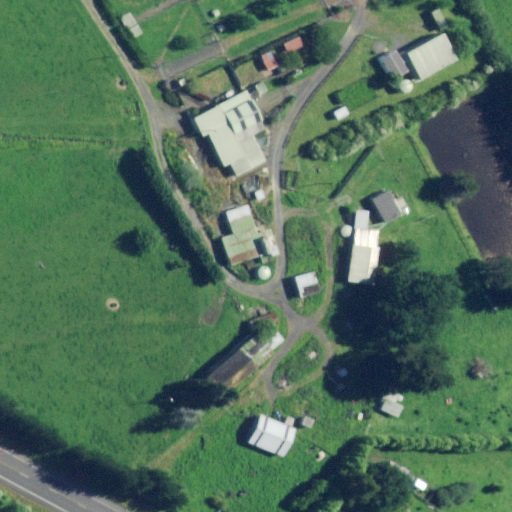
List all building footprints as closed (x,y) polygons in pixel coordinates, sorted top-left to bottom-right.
[(138,33),(125,12),(117,18),(129,38),(138,33)] [(449,59),(435,34),(398,53),(412,79),(449,59)] [(301,48),(297,37),(280,43),(285,54),(301,48)] [(273,66),(266,52),(257,56),(264,70),(273,66)] [(407,87),(401,77),(392,82),(398,92),(407,87)] [(247,136),(260,129),(239,91),(216,104),(187,118),(197,136),(201,134),(218,167),(225,163),(231,175),(260,160),(247,136)] [(395,214),(381,190),(366,199),(380,222),(395,214)] [(365,204),(353,203),(349,245),(346,244),(343,281),(367,284),(372,230),(362,229),(365,204)] [(266,259),(265,256),(272,253),(264,228),(252,232),(242,205),(221,212),(229,234),(216,238),(226,265),(254,256),(256,263),(266,259)] [(315,292),(309,272),(289,277),(295,298),(315,292)] [(215,395),(264,353),(279,340),(263,322),(249,335),(200,377),(215,395)] [(394,394),(384,390),(375,410),(393,417),(397,406),(390,403),(394,394)] [(283,418),(280,425),(253,415),(242,442),(278,456),(288,430),(292,421),(283,418)] [(310,422),(300,416),(295,424),(306,430),(310,422)] [(402,471),(392,466),(386,477),(396,482),(402,471)]
